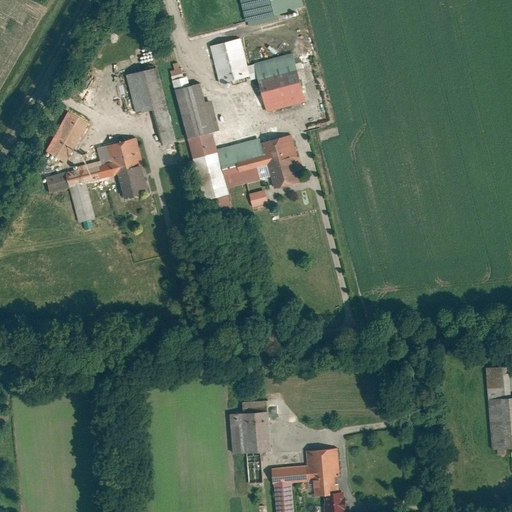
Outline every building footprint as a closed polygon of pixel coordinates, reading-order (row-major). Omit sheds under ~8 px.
[(279,21),(278,17),(306,10),(303,0),(239,0),(245,24),(247,23),(249,29),(279,21)] [(240,40),(210,47),(219,85),(250,78),(240,40)] [(175,69),(171,70),(173,79),(183,76),(180,61),(174,63),(175,69)] [(154,67),(126,74),(137,114),(153,109),(162,144),(174,141),(154,67)] [(65,110),(39,155),(62,168),(88,123),(65,110)] [(265,155),(262,144),(260,138),(218,150),(213,133),(189,140),(205,202),(228,196),(227,189),(271,177),(268,165),(243,172),(240,162),(265,155)] [(291,135),(262,144),(265,155),(240,162),(243,172),(268,165),(271,177),(275,189),(298,182),(291,157),(297,156),(291,135)] [(117,169),(141,163),(134,138),(108,145),(112,160),(102,163),(101,159),(81,164),(82,168),(45,178),(49,193),(71,187),(79,221),(94,217),(86,183),(119,174),(117,169)] [(145,180),(141,163),(117,169),(119,174),(124,196),(150,189),(148,179),(145,180)] [(253,206),(269,203),(266,189),(250,192),(253,206)] [(511,397),(509,368),(486,370),(493,452),(511,450),(511,397)] [(244,415),(231,416),(234,456),(272,453),(268,401),(243,403),(244,415)] [(273,468),(276,511),(296,511),(294,485),(315,483),(317,500),(327,499),(328,511),(346,511),(345,493),(337,494),(336,478),(341,477),(339,450),(306,453),(308,465),(273,468)] [(250,482),(263,481),(261,460),(249,460),(249,465),(250,482)]
